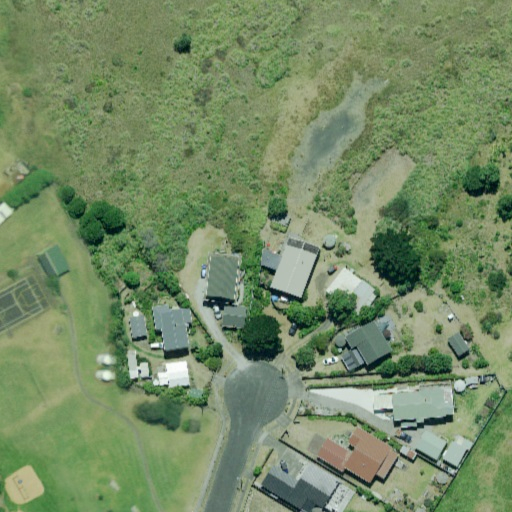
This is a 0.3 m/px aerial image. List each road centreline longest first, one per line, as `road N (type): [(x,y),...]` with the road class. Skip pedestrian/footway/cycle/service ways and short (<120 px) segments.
road 1 (track): [(511,338),(494,368),(256,395)]
road 2 (residential): [(216,511),(256,395)]
